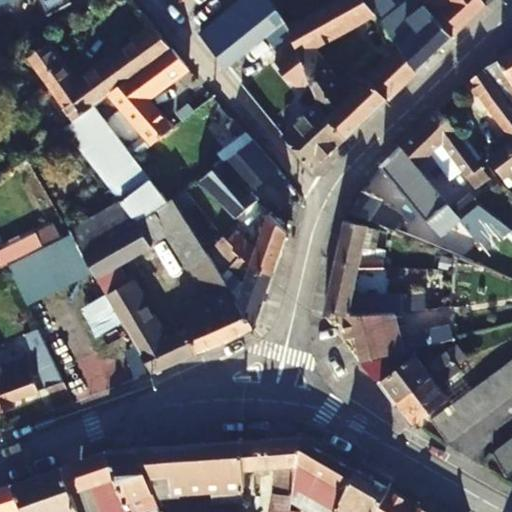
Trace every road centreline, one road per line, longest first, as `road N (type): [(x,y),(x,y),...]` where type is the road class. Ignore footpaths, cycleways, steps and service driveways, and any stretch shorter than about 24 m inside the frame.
road 1 (residential): [(0,464),(159,407),(274,399)]
road 2 (residential): [(511,12),(353,159),(320,202)]
road 3 (residential): [(147,0),(320,202)]
road 4 (residential): [(274,399),(324,410),(497,511)]
road 5 (residential): [(320,202),(274,399)]
